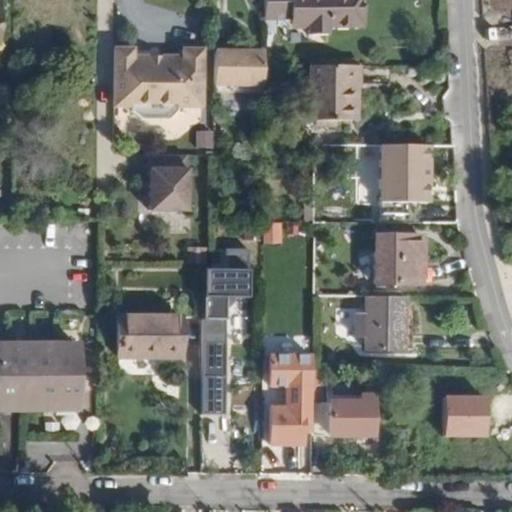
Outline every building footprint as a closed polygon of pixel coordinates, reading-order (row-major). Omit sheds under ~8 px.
[(364,27),(364,0),(264,0),(264,22),(292,21),(292,16),(310,18),(309,28),(308,35),(329,35),(329,26),(364,27)] [(309,28),(310,18),(292,16),(292,21),(291,27),(309,28)] [(193,110),(194,51),(181,51),(180,58),(131,58),(131,51),(114,50),(114,108),(130,109),(130,113),(139,123),(167,123),(176,114),(176,109),(193,110)] [(200,110),(201,51),(194,51),(193,110),(200,110)] [(263,88),(264,67),(264,53),(214,53),(213,87),(263,88)] [(350,123),(351,89),(358,89),(360,67),(310,67),(310,96),(314,96),(314,122),(334,122),(350,123)] [(357,123),(358,89),(351,89),(350,123),(357,123)] [(195,131),(193,148),(211,149),(212,132),(195,131)] [(325,179),(325,147),(313,147),(312,178),(325,179)] [(439,184),(439,148),(400,147),(400,185),(439,184)] [(186,212),(187,171),(185,171),(186,157),(153,156),(153,171),(150,171),(150,213),(186,212)] [(324,225),(324,204),(312,203),(312,207),(312,223),(312,225),(324,225)] [(312,223),(312,207),(303,207),(303,222),(312,223)] [(441,225),(441,210),(411,210),(411,225),(441,225)] [(277,223),(260,224),(261,246),(278,245),(277,223)] [(372,237),(372,285),(420,287),(421,238),(372,237)] [(301,244),(283,244),(283,257),(300,257),(301,244)] [(246,298),(247,271),(211,270),(201,270),(200,320),(223,321),(224,311),(236,298),(246,298)] [(403,353),(403,300),(365,299),(364,315),(354,315),(354,339),(364,340),(365,354),(403,353)] [(116,312),(116,359),(179,359),(179,311),(116,312)] [(224,379),(224,343),(200,343),(200,378),(224,379)] [(0,410),(76,411),(76,346),(0,345),(0,410)] [(311,373),(311,365),(294,365),(293,378),(311,378),(311,373)] [(370,438),(370,398),(333,398),(332,401),(327,401),(327,405),(321,405),(322,374),(311,373),(311,378),(310,436),(310,438),(370,438)] [(394,385),(394,374),(373,374),(372,385),(394,385)] [(310,436),(311,378),(293,378),(291,377),(290,393),(280,393),(280,409),(270,410),(271,446),(300,446),(301,436),(310,436)]
